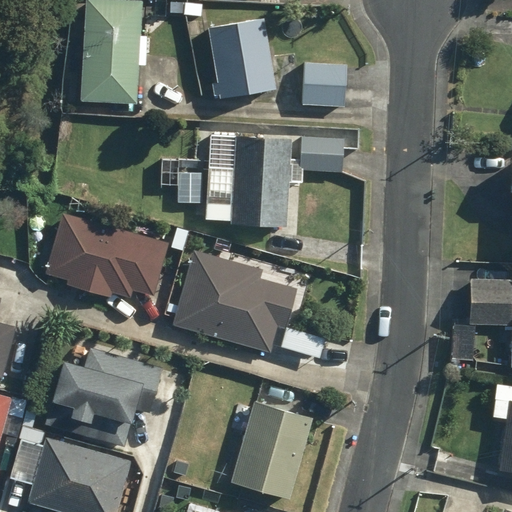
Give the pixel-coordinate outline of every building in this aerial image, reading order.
[(142,0),(87,0),(82,99),(137,102),(142,0)] [(264,13),(209,22),(221,96),(276,87),(264,13)] [(350,66),(304,63),(302,104),(347,107),(350,66)] [(287,135),(232,134),(230,223),(285,224),(287,135)] [(175,239),(66,209),(47,278),(156,307),(175,239)] [(0,378),(5,380),(19,325),(0,319),(0,280),(8,249),(0,246),(0,378)] [(292,274),(190,248),(171,323),(273,348),(292,274)] [(511,275),(473,275),(472,323),(511,324),(511,275)] [(289,327),(284,347),(320,357),(326,337),(289,327)] [(126,440),(137,402),(149,406),(163,361),(88,338),(82,359),(64,354),(45,416),(126,440)] [(356,377),(288,356),(280,382),(348,403),(356,377)] [(508,415),(501,468),(511,469),(511,382),(499,380),(495,413),(508,415)] [(0,454),(15,400),(0,395),(0,454)] [(315,418),(256,401),(232,481),(291,498),(315,418)] [(23,503),(53,511),(121,511),(136,460),(43,434),(23,503)]
